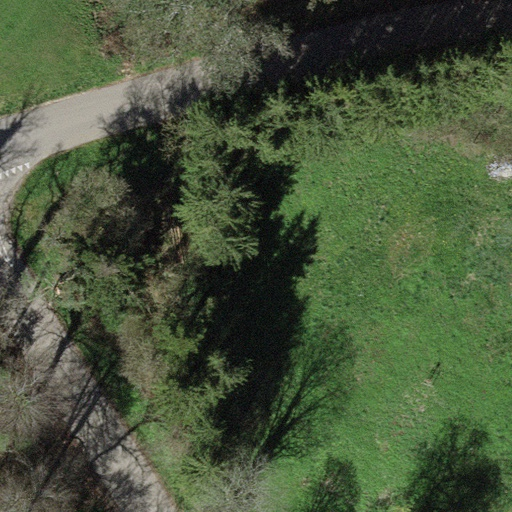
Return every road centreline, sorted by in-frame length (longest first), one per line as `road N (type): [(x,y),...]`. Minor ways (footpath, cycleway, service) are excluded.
road 1 (unclassified): [(511,34),(401,46),(0,161)]
road 2 (unclassified): [(156,511),(0,276)]
